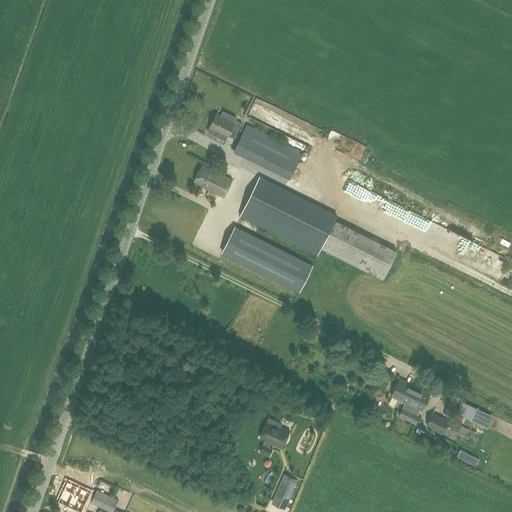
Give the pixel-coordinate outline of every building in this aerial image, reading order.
[(306,135),(313,120),(262,94),(254,110),(259,113),(255,121),(283,135),(288,126),(306,135)] [(227,136),(234,122),(216,113),(215,115),(213,113),(210,119),(212,121),(209,127),(227,136)] [(306,138),(311,141),(302,159),(316,166),(330,138),(318,132),(322,125),(315,121),(306,138)] [(302,152),(246,124),(233,150),(289,178),(302,152)] [(341,142),(346,132),(332,124),(327,134),(341,142)] [(336,148),(334,156),(348,159),(349,151),(336,148)] [(194,181),(223,196),(232,179),(202,164),(194,181)] [(320,247),(333,220),(336,215),(260,176),(240,216),(317,254),(320,247)] [(230,235),(237,214),(220,208),(212,228),(230,235)] [(321,247),(384,277),(397,250),(334,219),(321,247)] [(298,291),(310,266),(235,227),(222,252),(298,291)] [(399,379),(391,395),(406,402),(403,408),(403,407),(399,415),(416,423),(420,416),(409,411),(412,405),(422,410),(430,393),(399,379)] [(451,397),(444,413),(454,418),(455,414),(461,401),(451,397)] [(471,440),(476,431),(482,434),(485,427),(470,420),(466,428),(432,412),(427,424),(455,437),(456,434),(471,440)] [(269,456),(273,448),(269,446),(271,443),(282,447),(289,430),(280,426),(281,423),(269,418),(260,438),(265,440),(259,451),(269,456)] [(511,456),(501,449),(498,454),(510,463),(511,460),(511,456)] [(284,473),(271,503),(284,509),(298,479),(284,473)] [(92,487),(70,480),(63,503),(84,510),(92,487)] [(125,482),(120,493),(131,497),(136,486),(125,482)] [(96,489),(90,502),(110,511),(112,511),(118,499),(96,489)]
